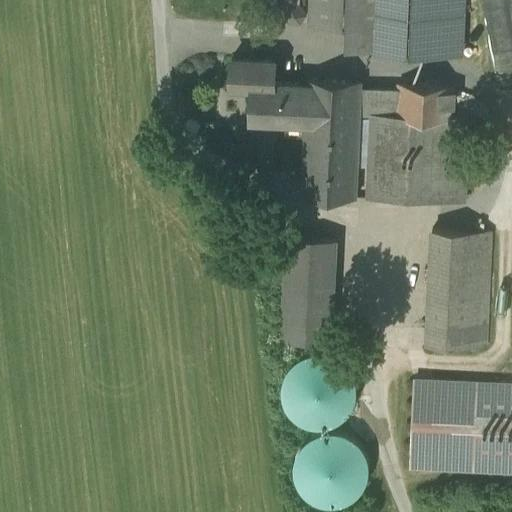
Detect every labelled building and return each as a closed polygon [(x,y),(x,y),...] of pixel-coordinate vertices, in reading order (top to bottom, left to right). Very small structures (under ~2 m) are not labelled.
[(310,0),(309,26),(346,27),(345,49),(384,51),(385,24),(397,24),(398,6),(386,6),(386,0),(310,0)] [(462,0),(386,0),(386,6),(398,6),(397,24),(385,24),(384,51),(460,54),(462,0)] [(275,59),(232,57),(231,86),(253,87),(251,120),(287,122),(286,132),(305,133),(306,82),(274,81),(275,59)] [(362,81),(307,79),(305,133),(302,191),(301,191),(301,194),(356,196),(356,193),(359,114),(361,87),(362,81)] [(452,85),(398,83),(398,88),(361,87),(359,114),(371,115),(367,197),(464,201),(468,118),(451,117),(452,85)] [(475,109),(476,105),(475,100),(472,97),(469,95),(464,94),(460,95),(457,97),(454,101),(453,105),(454,109),(457,113),(461,115),(465,116),(469,115),(473,113),(475,109)] [(490,232),(432,229),(426,343),(485,346),(490,232)] [(335,239),(287,237),(282,339),(330,341),(335,239)] [(347,419),(342,354),(276,360),(282,425),(347,419)] [(511,389),(415,385),(411,467),(511,471),(511,389)] [(312,511),(368,479),(334,422),(294,446),(299,456),(282,466),(310,511),(312,511)]
